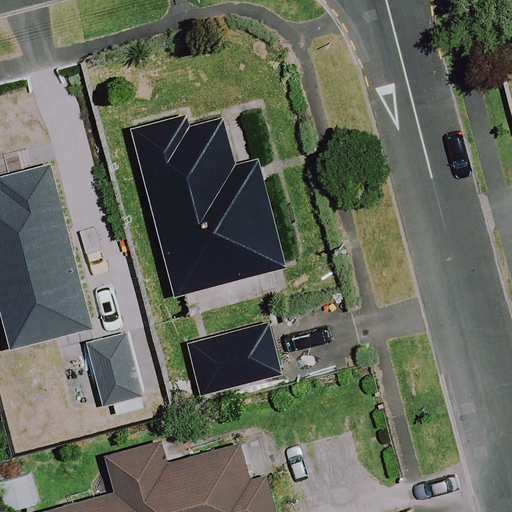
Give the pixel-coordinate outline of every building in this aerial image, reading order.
[(246,163),(234,118),(187,130),(185,120),(137,132),(179,294),(289,266),(261,159),(246,163)] [(98,327),(58,166),(7,178),(10,191),(0,193),(0,302),(11,348),(98,327)] [(281,376),(272,325),(192,338),(200,390),(281,376)] [(149,406),(130,334),(88,346),(107,417),(149,406)] [(255,477),(246,440),(169,461),(164,441),(110,455),(119,492),(44,511),(283,511),(273,473),(255,477)]
